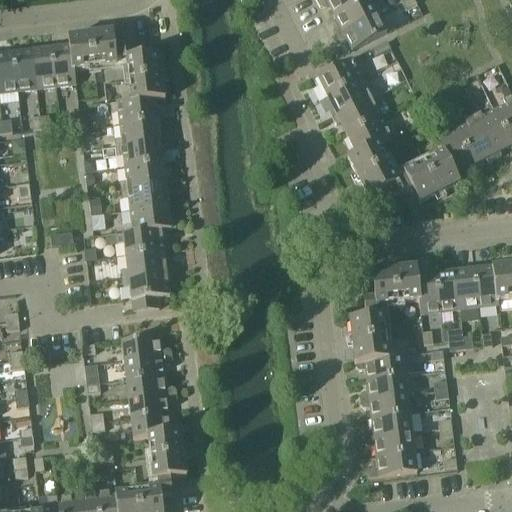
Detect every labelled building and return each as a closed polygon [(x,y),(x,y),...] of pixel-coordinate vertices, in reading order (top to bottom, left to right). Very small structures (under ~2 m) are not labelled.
[(334,18),(368,1),(367,0),(327,0),(317,6),(318,9),(323,11),(329,8),(334,18)] [(405,13),(417,7),(412,0),(411,0),(401,6),(405,13)] [(334,40),(377,18),(368,1),(334,18),(339,28),(333,30),(332,35),(334,40)] [(352,53),(386,36),(377,18),(334,40),(336,44),(340,45),(346,42),(352,53)] [(132,49),(115,51),(113,35),(67,41),(69,50),(70,50),(73,74),(74,73),(117,68),(116,64),(126,63),(130,104),(131,105),(159,101),(160,102),(164,102),(159,57),(133,60),(132,49)] [(385,45),(376,49),(379,55),(388,51),(385,45)] [(76,88),(74,73),(73,74),(70,50),(69,50),(51,52),(56,90),(76,88)] [(36,93),(56,90),(51,52),(32,55),(36,93)] [(17,95),(36,93),(32,55),(13,57),(17,95)] [(0,97),(17,95),(13,57),(0,58),(0,97)] [(327,100),(361,83),(355,71),(361,68),(357,59),(312,82),(314,86),(316,89),(321,87),(327,100)] [(332,121),(377,98),(373,91),(367,94),(361,83),(327,100),(333,112),(329,115),(331,119),(332,121)] [(511,98),(511,97),(502,102),(506,108),(494,114),(511,148),(511,147),(511,98)] [(346,139),(381,121),(375,110),(381,106),(377,98),(332,121),(334,124),(336,128),(340,126),(346,139)] [(160,105),(160,102),(159,101),(131,105),(130,104),(110,106),(111,116),(118,115),(119,128),(157,124),(156,110),(158,109),(160,109),(159,105),(160,105)] [(511,148),(494,114),(483,120),(479,114),(472,118),(495,162),(498,161),(501,159),(499,154),(511,148)] [(72,129),(81,128),(79,115),(70,116),(72,129)] [(41,132),(50,131),(48,118),(40,120),(41,132)] [(492,164),(495,162),(472,118),(464,122),(467,128),(456,134),(473,168),(486,161),(488,165),(492,163),(492,164)] [(33,133),(41,132),(40,120),(31,121),(33,133)] [(379,148),(381,147),(397,138),(393,129),(386,132),(381,121),(346,139),(353,151),(349,153),(351,158),(347,161),(351,159),(352,161),(378,147),(379,148)] [(3,137),(12,136),(10,123),(2,124),(3,137)] [(115,150),(165,144),(165,141),(164,141),(164,137),(161,137),(159,137),(157,124),(119,128),(121,141),(114,142),(115,150)] [(473,168),(456,134),(444,140),(441,134),(432,138),(442,158),(444,157),(456,182),(457,181),(463,178),(460,174),(473,168)] [(12,144),(13,151),(18,154),(24,154),(23,143),(12,144)] [(125,171),(162,166),(161,153),(163,152),(165,152),(165,147),(165,144),(115,150),(116,159),(123,158),(125,171)] [(378,149),(381,147),(379,148),(378,147),(352,161),(351,159),(347,161),(355,176),(350,179),(355,189),(360,186),(368,202),(390,190),(395,200),(411,192),(418,205),(459,184),(457,181),(456,182),(444,157),(442,158),(404,178),(405,179),(396,184),(378,149)] [(90,163),(83,164),(84,175),(95,174),(94,167),(90,163)] [(120,193),(170,187),(170,184),(169,184),(169,180),(167,180),(167,179),(164,180),(162,166),(125,171),(126,184),(119,185),(120,193)] [(130,214),(168,210),(166,196),(169,195),(168,195),(171,194),(170,190),(171,190),(170,187),(120,193),(121,202),(128,201),(130,214)] [(28,188),(16,189),(18,203),(30,201),(28,188)] [(98,201),(88,202),(90,218),(100,217),(98,201)] [(166,232),(176,231),(175,227),(174,223),(169,223),(168,210),(130,214),(131,227),(125,228),(126,236),(126,237),(166,232)] [(92,231),(103,229),(101,219),(90,220),(92,231)] [(166,235),(166,232),(126,237),(126,236),(116,237),(117,247),(124,246),(126,259),(164,254),(162,241),(164,241),(164,240),(166,240),(166,235)] [(51,250),(73,247),(71,236),(50,238),(51,250)] [(121,281),(171,275),(171,272),(170,268),(168,268),(165,268),(164,254),(126,259),(127,272),(120,273),(121,281)] [(511,267),(492,270),(497,304),(498,304),(498,308),(498,303),(511,301),(511,267)] [(416,280),(418,280),(417,270),(371,276),(374,301),(363,303),(365,320),(349,321),(355,366),(388,362),(388,360),(382,318),(379,318),(377,308),(418,304),(419,303),(416,280)] [(478,311),(498,308),(498,304),(497,304),(492,270),(473,273),(478,311)] [(459,313),(478,311),(473,273),(455,275),(459,313)] [(171,275),(121,281),(122,290),(130,289),(133,315),(159,312),(158,300),(169,298),(167,284),(169,283),(172,283),(171,278),(172,278),(171,275)] [(440,315),(459,313),(455,275),(436,277),(440,315)] [(420,318),(440,315),(436,277),(418,280),(416,280),(419,303),(418,304),(420,318)] [(6,328),(19,327),(17,316),(4,318),(6,328)] [(19,327),(6,328),(7,335),(19,333),(19,327)] [(423,348),(433,347),(431,334),(422,335),(423,348)] [(483,351),(492,349),(490,337),(481,338),(483,351)] [(511,338),(500,340),(501,349),(511,348),(511,338)] [(464,353),(472,352),(471,339),(463,340),(464,353)] [(124,364),(171,358),(171,354),(167,351),(161,352),(159,340),(121,344),(124,364)] [(455,354),(464,353),(463,340),(453,341),(455,354)] [(82,349),(83,358),(95,357),(94,348),(82,349)] [(10,365),(23,364),(22,354),(9,356),(10,365)] [(430,364),(443,363),(442,354),(429,355),(430,364)] [(126,384),(164,379),(163,368),(169,367),(172,364),(171,358),(124,364),(126,384)] [(366,383),(404,378),(402,358),(388,360),(388,362),(355,366),(355,370),(359,373),(365,372),(366,383)] [(23,364),(10,365),(11,373),(24,372),(23,364)] [(504,380),(511,378),(511,369),(503,371),(504,380)] [(86,388),(99,387),(98,378),(85,380),(86,388)] [(359,404),(407,398),(404,378),(366,383),(368,395),(361,395),(358,399),(359,404)] [(128,403),(176,397),(176,392),(172,389),(165,390),(164,379),(126,384),(128,403)] [(434,395),(447,393),(446,384),(433,386),(434,395)] [(86,388),(87,397),(100,396),(99,387),(86,388)] [(15,404),(28,402),(27,393),(14,394),(15,404)] [(435,403),(448,402),(447,393),(434,395),(435,403)] [(131,422),(169,417),(168,406),(174,405),(177,402),(176,397),(128,403),(131,422)] [(371,422),(409,417),(407,398),(359,404),(360,408),(364,411),(370,411),(371,422)] [(28,402),(15,404),(16,412),(29,410),(28,402)] [(91,427),(104,425),(103,416),(90,418),(91,427)] [(147,441),(181,437),(180,430),(177,427),(170,428),(169,417),(131,422),(133,442),(147,441)] [(364,442),(411,436),(409,417),(371,422),(372,433),(366,433),(363,437),(364,442)] [(30,421),(14,423),(15,429),(31,428),(30,421)] [(438,433),(451,431),(450,422),(437,424),(438,433)] [(91,427),(92,436),(105,434),(104,425),(91,427)] [(20,443),(32,441),(31,431),(18,433),(20,443)] [(439,442),(452,440),(451,431),(438,433),(439,442)] [(376,460),(414,456),(411,436),(364,442),(364,447),(368,450),(374,449),(376,460)] [(170,481),(186,479),(181,437),(147,441),(153,483),(156,483),(157,492),(118,497),(116,497),(117,511),(162,511),(161,500),(172,498),(170,481)] [(32,441),(20,443),(20,451),(33,449),(32,441)] [(104,467),(113,465),(112,452),(103,454),(104,467)] [(445,463),(455,461),(454,454),(444,455),(445,463)] [(73,457),(75,470),(83,469),(81,456),(73,457)] [(368,481),(416,475),(414,456),(376,460),(377,471),(371,472),(368,475),(368,481)] [(65,471),(75,470),(73,457),(64,458),(65,471)] [(33,462),(35,475),(44,474),(42,461),(33,462)] [(443,472),(456,471),(455,461),(445,463),(442,463),(443,472)] [(15,482),(28,481),(26,472),(14,473),(15,482)] [(117,511),(116,497),(118,497),(117,492),(97,495),(99,511),(117,511)] [(80,511),(99,511),(97,495),(78,497),(80,511)] [(60,511),(80,511),(78,497),(59,500),(60,511)] [(60,511),(59,500),(38,502),(38,511),(60,511)]
